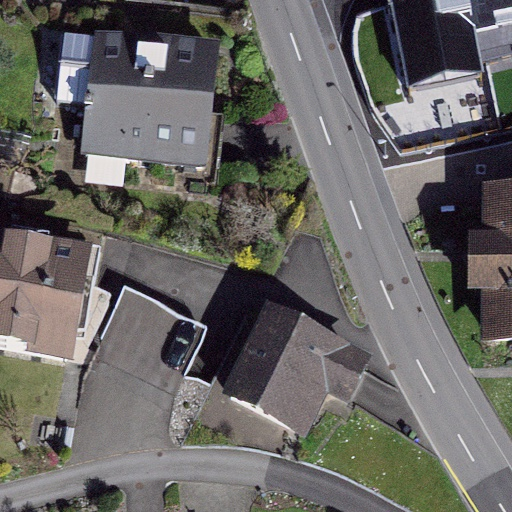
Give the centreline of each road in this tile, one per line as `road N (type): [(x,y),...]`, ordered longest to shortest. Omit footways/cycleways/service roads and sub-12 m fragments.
road 1 (residential): [(279,0),(407,343),(509,511)]
road 2 (residential): [(386,511),(337,484),(196,457),(0,501)]
